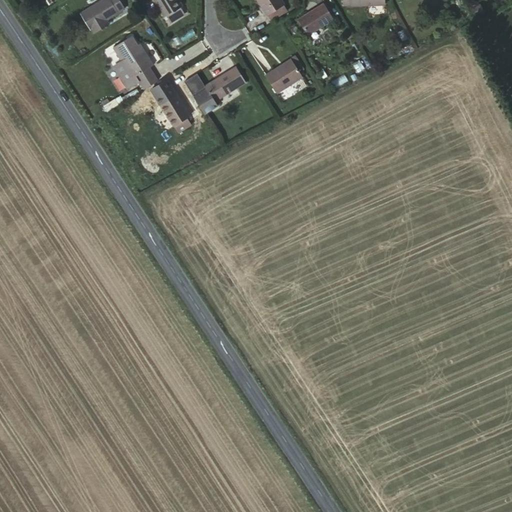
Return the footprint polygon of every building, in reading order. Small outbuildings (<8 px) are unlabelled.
[(106,23),(127,11),(120,0),(103,0),(80,14),(94,36),(108,28),(106,23)] [(142,0),(141,1),(158,29),(179,17),(168,0),(142,0)] [(284,7),(280,0),(258,0),(267,16),(284,7)] [(323,6),(302,21),(311,36),(333,19),(323,6)] [(179,17),(158,29),(163,36),(183,25),(179,17)] [(112,48),(121,62),(111,66),(125,89),(136,83),(139,89),(156,82),(151,70),(153,69),(134,36),(112,48)] [(306,82),(294,63),(269,78),(280,97),(306,82)] [(247,86),(238,71),(206,89),(193,97),(204,115),(218,108),(216,104),(247,86)] [(185,83),(193,97),(206,89),(198,75),(185,83)] [(193,120),(169,82),(154,90),(177,129),(179,128),(183,136),(193,129),(189,123),(193,120)] [(101,105),(106,113),(117,107),(113,99),(101,105)]
